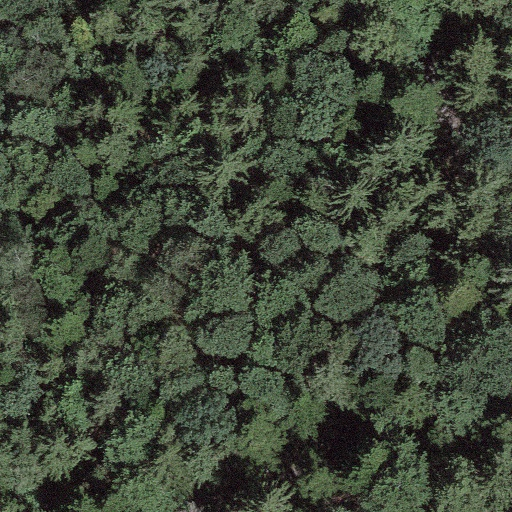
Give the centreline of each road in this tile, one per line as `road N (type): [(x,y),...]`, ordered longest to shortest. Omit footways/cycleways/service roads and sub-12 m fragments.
road 1 (track): [(207,511),(428,439),(511,394)]
road 2 (track): [(511,214),(433,88),(429,36),(442,0)]
